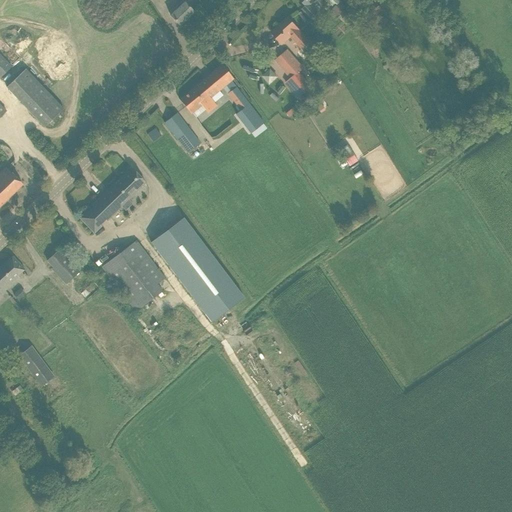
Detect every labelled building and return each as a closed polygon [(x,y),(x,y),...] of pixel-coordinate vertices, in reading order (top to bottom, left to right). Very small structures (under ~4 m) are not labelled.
[(182,0),(182,1),(177,5),(178,7),(170,15),(179,26),(193,12),(183,1),(182,0)] [(299,0),(305,6),(302,9),(312,19),(318,13),(310,5),(315,0),(299,0)] [(326,0),(334,7),(332,9),(339,16),(347,9),(340,2),(340,1),(338,0),(326,0)] [(371,20),(382,10),(375,2),(363,11),(361,8),(357,11),(370,26),(374,23),(371,20)] [(354,22),(346,13),(341,18),(350,27),(354,22)] [(301,49),(305,54),(313,47),(309,42),(298,30),(298,29),(288,18),(279,25),(281,27),(272,34),(281,44),(290,36),(301,49)] [(358,36),(369,53),(379,47),(368,30),(358,36)] [(291,79),(285,84),(293,93),(299,88),(303,92),(309,86),(297,73),(303,68),(287,50),(275,61),(291,79)] [(0,76),(11,67),(0,55),(0,76)] [(227,94),(240,111),(235,115),(249,134),(264,123),(236,87),(231,81),(233,79),(221,65),(179,100),(191,114),(201,105),(208,113),(216,106),(210,98),(222,88),(227,94)] [(6,87),(44,127),(63,109),(25,69),(6,87)] [(325,110),(319,101),(315,104),(321,113),(325,110)] [(164,123),(181,145),(193,135),(176,113),(164,123)] [(147,134),(152,142),(161,135),(155,128),(147,134)] [(193,135),(181,145),(187,153),(200,144),(193,135)] [(348,145),(340,150),(346,159),(354,154),(348,145)] [(0,173),(0,205),(22,184),(6,168),(0,173)] [(135,191),(144,182),(131,169),(115,185),(114,184),(91,206),(93,208),(88,213),(86,211),(79,218),(94,233),(101,226),(99,224),(104,219),(106,221),(136,192),(135,191)] [(243,298),(182,218),(150,242),(211,322),(243,298)] [(101,267),(134,311),(162,291),(157,284),(165,278),(137,242),(135,241),(101,267)] [(79,272),(59,250),(47,261),(52,267),(51,269),(65,285),(79,272)] [(12,256),(0,266),(0,285),(5,291),(14,283),(12,281),(24,269),(12,256)] [(17,356),(41,387),(54,377),(31,346),(17,356)]
